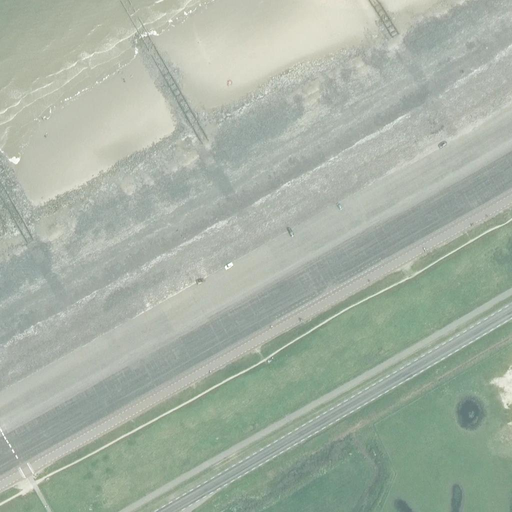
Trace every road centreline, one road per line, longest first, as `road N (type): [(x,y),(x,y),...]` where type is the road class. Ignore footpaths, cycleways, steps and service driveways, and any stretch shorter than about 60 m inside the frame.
road 1 (unclassified): [(511,193),(0,485)]
road 2 (secondary): [(167,511),(511,310)]
